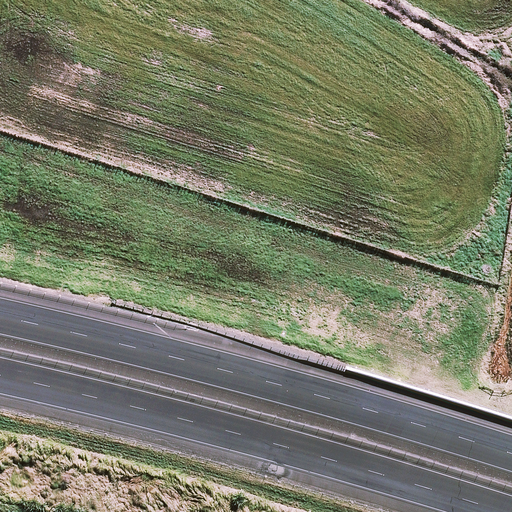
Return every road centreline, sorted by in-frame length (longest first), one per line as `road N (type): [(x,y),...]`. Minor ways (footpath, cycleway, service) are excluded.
road 1 (motorway): [(511,501),(378,456),(0,360)]
road 2 (motorway): [(0,313),(394,413),(511,453)]
